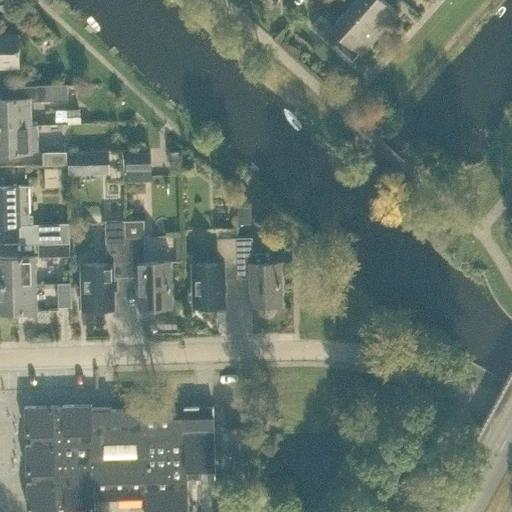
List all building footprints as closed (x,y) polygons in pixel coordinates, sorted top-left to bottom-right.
[(355,0),(349,7),(380,34),(398,13),(383,0),(355,0)] [(0,9),(11,9),(11,1),(0,1),(0,9)] [(362,54),(380,34),(349,7),(332,25),(320,15),(311,25),(334,46),(342,36),(362,54)] [(0,67),(19,67),(18,35),(0,35),(0,67)] [(67,84),(38,85),(38,100),(68,99),(67,84)] [(0,125),(31,125),(30,98),(0,98),(0,125)] [(67,123),(66,109),(57,110),(58,123),(67,123)] [(82,123),(81,109),(68,109),(70,123),(82,123)] [(37,125),(31,125),(0,125),(0,153),(32,152),(38,151),(37,125)] [(89,171),(113,170),(112,147),(88,148),(89,171)] [(66,151),(43,152),(43,165),(67,164),(66,151)] [(144,169),(148,169),(148,153),(128,153),(128,169),(144,169)] [(144,181),(144,169),(128,169),(124,170),(124,181),(144,181)] [(19,186),(0,186),(0,225),(19,225),(45,225),(45,223),(33,224),(33,214),(30,214),(29,185),(20,185),(20,183),(19,183),(19,186)] [(238,207),(238,224),(251,224),(251,207),(238,207)] [(125,219),(106,220),(107,263),(83,264),(84,295),(78,295),(78,308),(84,308),(84,309),(114,308),(113,277),(127,277),(126,236),(125,236),(125,219)] [(69,242),(69,224),(45,225),(19,225),(19,244),(39,244),(39,243),(46,243),(69,242)] [(195,306),(224,305),(224,278),(237,278),(234,227),(218,227),(219,264),(194,265),(195,306)] [(236,227),(234,227),(237,278),(250,277),(251,304),(282,303),(280,262),(266,263),(265,253),(252,253),(252,238),(236,238),(236,227)] [(146,262),(145,236),(126,236),(127,277),(141,277),(142,307),(171,307),(170,261),(146,262)] [(39,243),(40,257),(70,256),(70,243),(46,243),(39,243)] [(35,257),(0,257),(0,284),(36,284),(35,257)] [(58,283),(59,306),(71,306),(70,283),(58,283)] [(36,284),(0,284),(0,311),(36,311),(36,284)] [(33,511),(71,511),(72,511),(95,510),(95,500),(145,499),(145,511),(187,511),(186,469),(214,468),(213,416),(212,406),(184,407),(184,417),(171,417),(171,407),(92,410),(92,405),(63,405),(63,411),(54,411),(54,406),(24,407),(25,435),(31,435),(31,445),(26,445),(26,473),(32,473),(32,483),(26,483),(27,511),(33,511)] [(225,511),(225,491),(213,491),(213,511),(225,511)]
